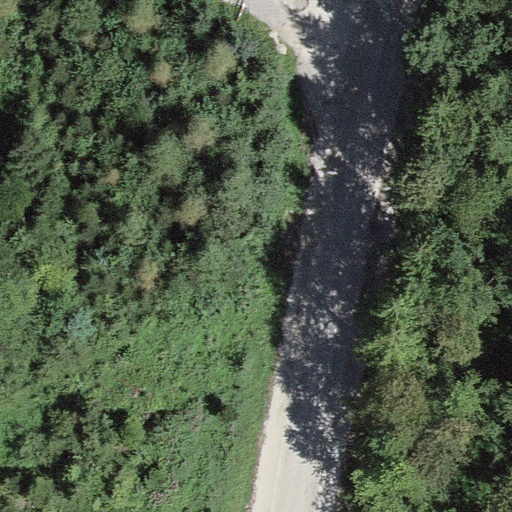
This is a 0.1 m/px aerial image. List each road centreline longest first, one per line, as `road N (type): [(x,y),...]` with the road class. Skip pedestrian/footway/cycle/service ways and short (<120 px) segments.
road 1 (tertiary): [(391,0),(295,511)]
road 2 (track): [(379,50),(258,0)]
